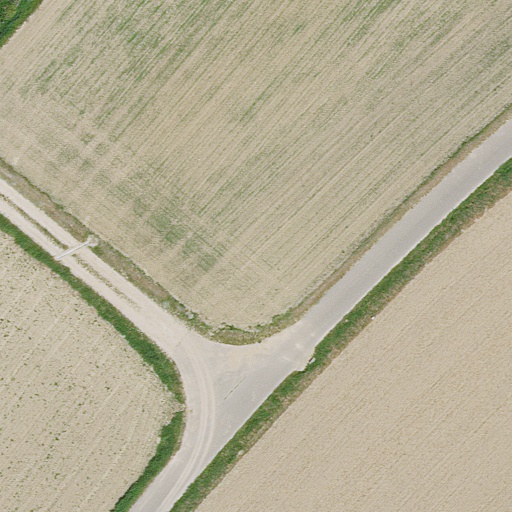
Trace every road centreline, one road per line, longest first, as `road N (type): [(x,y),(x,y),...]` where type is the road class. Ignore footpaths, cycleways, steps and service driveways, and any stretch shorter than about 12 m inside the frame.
road 1 (track): [(146,511),(244,390),(511,140)]
road 2 (track): [(244,390),(0,191)]
